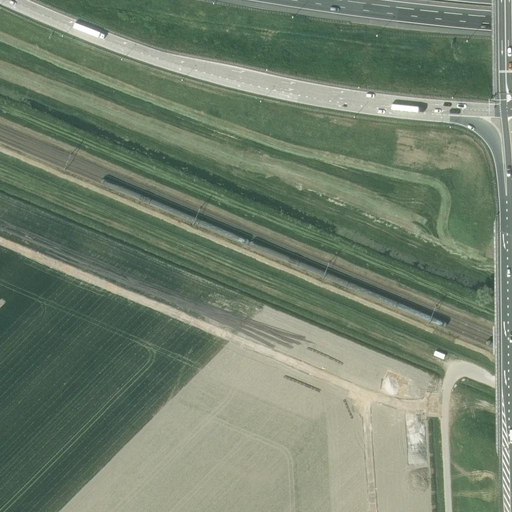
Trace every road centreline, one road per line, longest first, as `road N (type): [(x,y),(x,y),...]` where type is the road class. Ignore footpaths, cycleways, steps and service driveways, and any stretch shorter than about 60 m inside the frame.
road 1 (motorway): [(17,0),(216,72),(431,110)]
road 2 (motorway): [(295,0),(511,25)]
road 3 (primary): [(509,195),(511,402)]
road 4 (motorway): [(431,110),(490,134),(509,195)]
